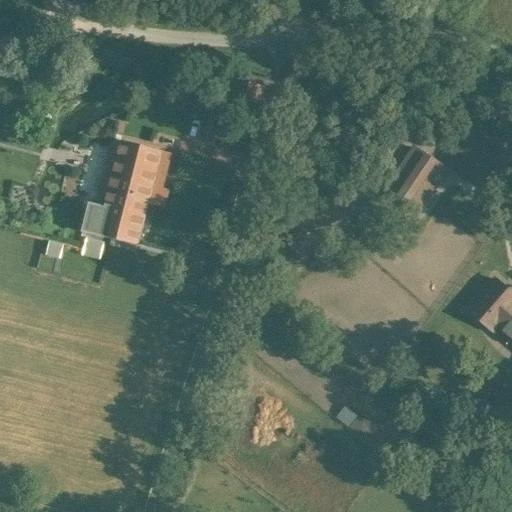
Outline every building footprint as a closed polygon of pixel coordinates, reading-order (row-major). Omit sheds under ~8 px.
[(263,87),(236,80),(227,113),(253,121),(263,87)] [(498,126),(481,123),(464,130),(454,145),(454,162),(463,178),(479,186),(497,184),(511,172),(511,168),(511,139),(511,138),(498,126)] [(160,152),(122,142),(104,211),(89,207),(82,231),(137,245),(160,152)] [(414,148),(386,190),(418,212),(446,170),(414,148)] [(100,258),(104,240),(85,235),(81,254),(100,258)] [(511,294),(495,280),(468,311),(492,332),(496,327),(511,340),(511,294)] [(247,511),(226,497),(216,511),(247,511)]
